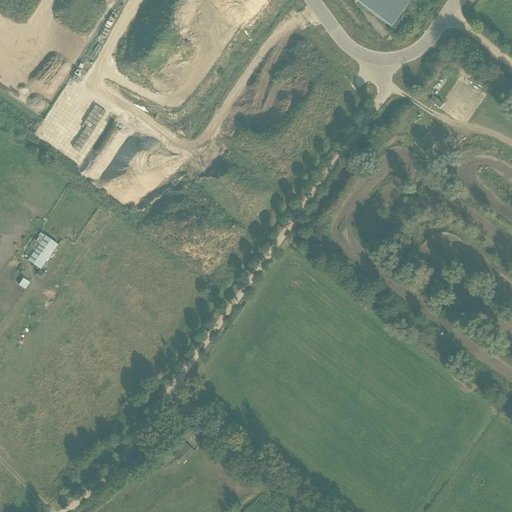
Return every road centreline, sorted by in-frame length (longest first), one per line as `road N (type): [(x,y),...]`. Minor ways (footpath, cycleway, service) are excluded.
road 1 (track): [(64,511),(139,436),(385,95),(388,62)]
road 2 (track): [(168,396),(308,511)]
road 3 (track): [(386,84),(437,117),(511,143)]
